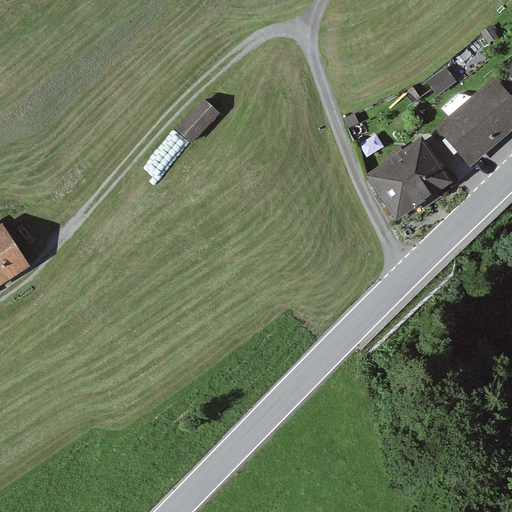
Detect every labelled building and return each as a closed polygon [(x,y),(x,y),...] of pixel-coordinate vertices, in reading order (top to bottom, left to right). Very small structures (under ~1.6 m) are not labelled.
[(445,72),(424,86),(434,101),(455,87),(445,72)] [(511,105),(493,83),(431,135),(464,174),(511,133),(511,105)] [(191,144),(221,117),(206,100),(175,127),(191,144)] [(419,144),(366,177),(391,217),(444,184),(419,144)] [(0,235),(0,286),(23,272),(0,235)]
